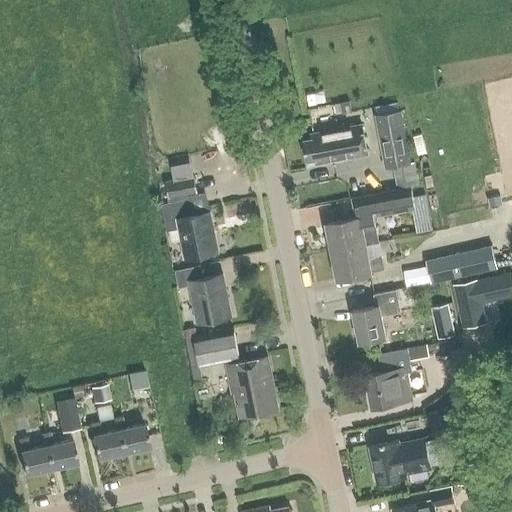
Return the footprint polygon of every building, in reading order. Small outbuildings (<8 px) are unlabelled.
[(342,115),(352,113),(350,102),(340,103),(342,115)] [(375,115),(385,169),(410,164),(400,110),(375,115)] [(317,164),(368,155),(362,125),(311,135),(312,139),(303,141),(307,161),(316,160),(317,164)] [(168,201),(197,195),(194,176),(164,182),(168,201)] [(368,188),(351,192),(356,218),(327,224),(332,251),(379,242),(374,217),(412,209),(416,234),(433,230),(426,194),(413,197),(412,187),(369,195),(368,188)] [(210,212),(191,216),(188,200),(162,205),(168,232),(180,229),(185,258),(218,252),(210,212)] [(368,259),(365,245),(379,243),(379,242),(332,251),(337,279),(383,270),(381,256),(368,259)] [(491,245),(424,260),(429,279),(495,265),(491,245)] [(222,274),(202,278),(200,267),(175,271),(178,288),(190,286),(198,322),(231,315),(222,274)] [(496,275),(453,285),(458,308),(501,299),(496,275)] [(381,316),(400,312),(396,290),(374,294),(376,306),(352,311),(359,342),(385,337),(381,316)] [(436,339),(454,335),(447,303),(429,307),(436,339)] [(240,359),(233,328),(197,335),(195,327),(184,329),(195,386),(203,384),(200,367),(240,359)] [(410,360),(430,357),(428,345),(408,348),(378,354),(382,372),(366,375),(372,407),(412,399),(406,373),(413,373),(410,360)] [(267,356),(226,364),(231,393),(234,393),(238,417),(277,409),(267,356)] [(132,392),(149,388),(146,371),(129,375),(132,392)] [(73,397),(55,400),(62,433),(80,429),(74,397),(83,395),(81,384),(71,386),(73,397)] [(91,389),(94,403),(111,400),(108,385),(91,389)] [(433,432),(463,426),(459,407),(429,412),(433,432)] [(116,430),(121,452),(150,446),(145,423),(124,428),(122,417),(114,418),(116,430)] [(121,452),(116,430),(101,433),(99,422),(90,424),(93,435),(92,435),(97,458),(121,452)] [(44,445),(49,468),(77,463),(72,439),(52,444),(50,433),(42,434),(44,445)] [(49,468),(44,445),(29,448),(27,438),(19,439),(21,450),(20,450),(24,473),(49,468)] [(430,469),(424,439),(400,443),(400,440),(369,445),(377,483),(408,478),(407,473),(430,469)] [(431,493),(433,502),(392,511),(435,511),(434,508),(454,504),(451,488),(431,493)]
